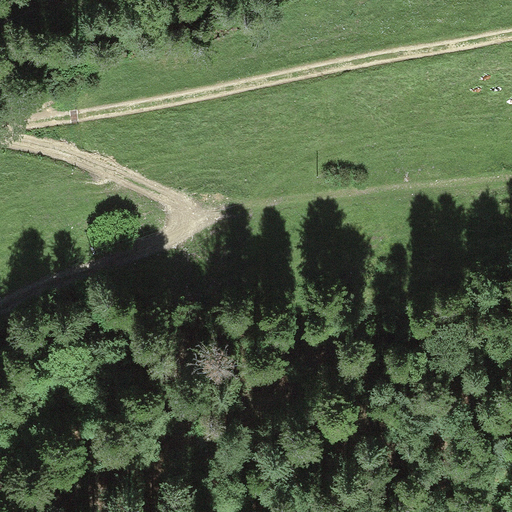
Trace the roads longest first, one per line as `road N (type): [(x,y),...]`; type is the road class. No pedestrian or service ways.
road 1 (track): [(511,176),(245,204),(0,304)]
road 2 (track): [(0,128),(125,112),(354,57),(511,33)]
road 3 (track): [(0,132),(148,188),(178,209),(176,233)]
